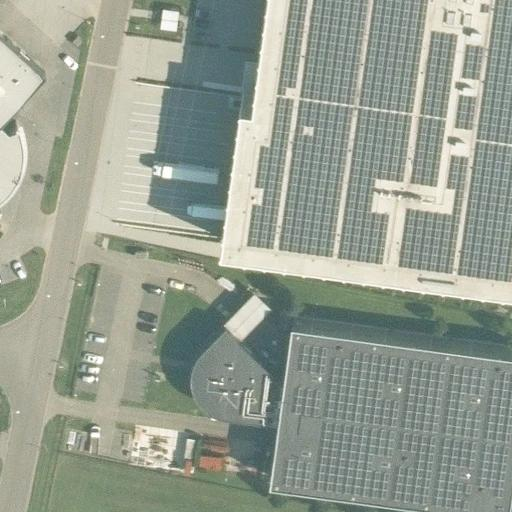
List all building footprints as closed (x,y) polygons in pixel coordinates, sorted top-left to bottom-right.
[(221,243),(511,282),(511,0),(266,0),(253,95),(241,93),(221,243)] [(0,120),(44,72),(0,31),(0,120)] [(0,192),(2,191),(5,188),(8,184),(11,181),(13,178),(15,174),(17,170),(18,166),(19,162),(20,158),(21,154),(21,150),(21,145),(21,141),(20,137),(20,133),(18,129),(17,125),(15,121),(14,122),(15,124),(7,128),(0,121),(0,192)] [(226,319),(243,335),(272,303),(255,288),(226,319)] [(196,355),(195,358),(194,360),(193,363),(193,366),(192,369),(192,373),(192,375),(192,379),(193,382),(194,384),(194,387),(195,390),(197,392),(199,395),(201,398),(203,401),(205,403),(208,405),(210,407),(213,408),(215,410),(218,411),(221,412),(224,412),(271,419),(271,417),(280,418),(272,477),(511,510),(511,501),(511,347),(293,317),(286,372),(277,371),(226,322),(203,346),(201,348),(199,350),(198,352),(196,355)]
